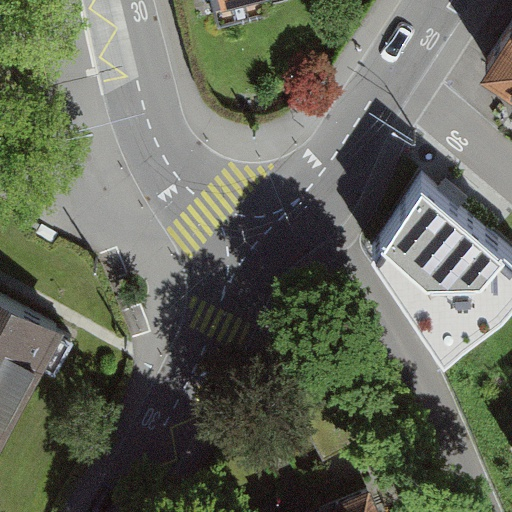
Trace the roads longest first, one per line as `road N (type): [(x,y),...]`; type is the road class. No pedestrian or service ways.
road 1 (residential): [(480,511),(363,287),(292,205)]
road 2 (tertiary): [(241,230),(216,325),(115,511)]
road 3 (tertiary): [(114,0),(129,68),(169,169),(241,230)]
road 4 (residential): [(511,190),(390,72)]
road 5 (tertiary): [(390,72),(346,148),(292,205)]
